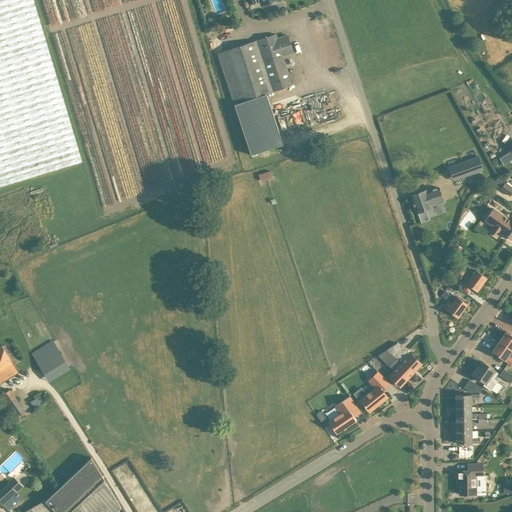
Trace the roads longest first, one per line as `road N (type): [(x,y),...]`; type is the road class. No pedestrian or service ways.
road 1 (unclassified): [(442,370),(424,284),(331,0)]
road 2 (unclassified): [(239,511),(384,424),(420,414)]
road 3 (tertiary): [(442,370),(511,272)]
